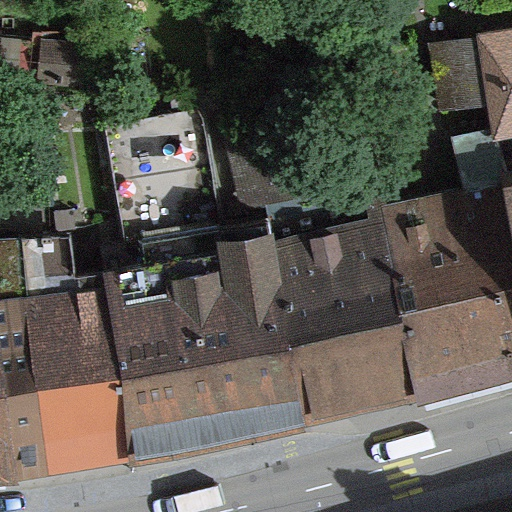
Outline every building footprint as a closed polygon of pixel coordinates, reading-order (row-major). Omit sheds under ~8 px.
[(511,28),(476,34),(477,36),(486,101),(490,128),(491,132),(511,227),(511,28)] [(0,77),(76,85),(81,45),(0,36),(0,77)] [(490,128),(486,101),(477,36),(432,43),(441,107),(451,107),(455,133),(490,128)] [(115,223),(215,206),(197,107),(98,124),(115,223)] [(414,387),(378,200),(381,200),(370,142),(327,147),(346,240),(331,243),(321,192),(309,183),(294,124),(250,134),(268,216),(262,217),(297,413),(414,387)] [(415,390),(511,363),(511,227),(491,132),(453,141),(464,188),(381,205),(381,200),(378,200),(414,387),(415,390)] [(20,294),(17,236),(44,235),(40,178),(0,180),(0,428),(5,468),(10,467),(10,464),(41,460),(20,294)] [(187,437),(297,413),(262,217),(100,245),(103,272),(124,448),(187,437)] [(124,448),(103,272),(100,245),(97,246),(100,272),(65,276),(61,235),(44,235),(17,236),(20,294),(41,460),(41,463),(124,448)]
